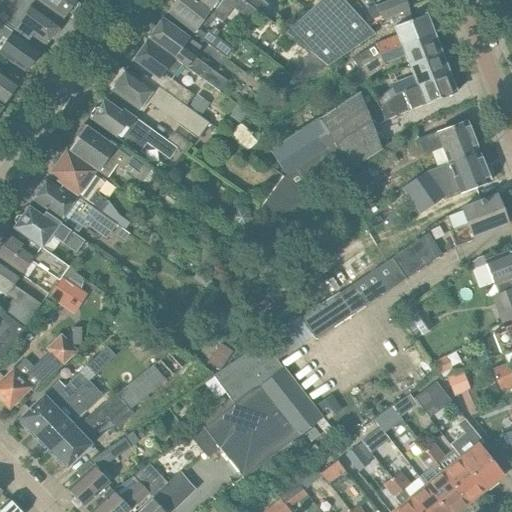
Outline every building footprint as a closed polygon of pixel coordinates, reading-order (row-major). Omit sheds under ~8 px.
[(0,3),(0,20),(28,40),(31,35),(44,45),(45,43),(51,35),(55,35),(58,30),(58,26),(63,18),(37,0),(22,0),(15,11),(11,11),(0,3)] [(37,0),(63,18),(68,12),(73,15),(74,13),(73,12),(77,6),(79,7),(80,5),(75,1),(76,0),(37,0)] [(207,12),(203,9),(191,0),(174,0),(166,12),(212,48),(226,58),(232,51),(207,32),(204,36),(196,29),(200,23),(207,12)] [(248,16),(253,9),(242,0),(191,0),(203,9),(207,12),(213,17),(225,1),(229,4),(230,3),(248,16)] [(242,0),(253,9),(261,14),(267,5),(268,4),(262,0),(242,0)] [(343,0),(320,0),(285,32),(310,52),(327,66),(375,33),(343,0)] [(409,10),(405,0),(390,0),(375,6),(380,15),(383,20),(409,10)] [(374,4),(366,8),(372,20),(380,15),(375,6),(374,4)] [(432,33),(429,25),(431,23),(430,18),(426,17),(425,14),(392,27),(396,36),(375,45),(351,60),(358,70),(380,54),(432,33)] [(146,40),(181,65),(193,73),(204,80),(203,81),(214,89),(214,88),(220,92),(227,81),(200,63),(192,57),(201,46),(189,37),(162,18),(146,40)] [(26,42),(0,23),(0,53),(25,72),(32,62),(36,61),(39,57),(38,53),(40,51),(26,42)] [(440,54),(438,48),(440,46),(438,40),(435,40),(432,33),(380,54),(358,70),(363,79),(384,66),(382,64),(403,55),(407,66),(425,60),(440,54)] [(152,75),(148,79),(184,105),(192,95),(166,76),(164,78),(161,76),(165,70),(173,76),(181,65),(146,40),(132,60),(152,75)] [(310,52),(292,74),(302,82),(327,66),(310,52)] [(448,73),(445,66),(447,64),(445,57),(441,56),(440,54),(425,60),(407,66),(412,77),(390,85),(394,95),(448,73)] [(0,103),(2,104),(4,101),(7,101),(10,97),(10,94),(10,93),(12,90),(17,84),(14,82),(9,78),(0,72),(2,69),(0,67),(0,103)] [(184,105),(148,79),(142,75),(140,79),(126,69),(110,90),(141,113),(148,104),(196,139),(208,123),(184,105)] [(349,166),(351,169),(361,162),(381,149),(372,126),(422,105),(455,93),(448,73),(394,95),(394,96),(385,102),(378,108),(375,101),(367,87),(367,86),(318,119),(268,152),(285,177),(289,180),(288,180),(309,195),(308,194),(309,193),(349,166)] [(286,86),(272,74),(262,86),(277,97),(286,86)] [(169,159),(176,148),(122,109),(120,111),(104,99),(98,107),(95,108),(90,114),(91,117),(90,119),(115,137),(123,126),(146,142),(169,159)] [(414,128),(397,138),(386,146),(381,149),(361,162),(371,177),(401,158),(399,151),(406,149),(410,160),(423,155),(438,150),(439,152),(442,151),(447,163),(478,151),(466,120),(447,128),(418,139),(414,128)] [(78,136),(68,150),(84,162),(97,171),(106,178),(116,163),(141,181),(149,181),(153,176),(150,169),(131,155),(116,145),(115,146),(102,137),(85,125),(85,126),(82,124),(80,128),(75,134),(78,136)] [(227,135),(249,152),(260,143),(259,141),(250,136),(252,132),(242,125),(227,135)] [(266,152),(260,143),(249,152),(258,158),(266,152)] [(422,174),(403,187),(421,213),(442,197),(443,200),(459,193),(471,189),(490,182),(478,151),(447,163),(422,174)] [(62,185),(101,214),(109,203),(96,194),(106,180),(92,171),(66,153),(52,172),(60,178),(57,182),(62,185)] [(309,196),(309,195),(288,180),(287,183),(281,178),(261,206),(275,219),(309,196)] [(116,225),(114,223),(101,214),(62,185),(60,188),(47,179),(40,189),(37,190),(34,194),(34,197),(32,200),(75,231),(83,221),(106,238),(116,225)] [(346,190),(338,179),(316,193),(323,205),(346,190)] [(506,221),(495,195),(462,208),(468,224),(449,232),(454,246),(492,232),(490,228),(506,221)] [(42,248),(50,236),(75,253),(84,241),(59,223),(45,213),(42,216),(28,206),(22,215),(17,215),(13,220),(15,225),(13,228),(42,248)] [(114,223),(116,225),(123,230),(129,223),(119,216),(114,223)] [(0,261),(19,275),(27,264),(29,261),(42,270),(58,282),(68,269),(42,248),(13,228),(9,234),(8,234),(0,244),(0,243),(0,261)] [(198,233),(193,240),(200,245),(206,238),(198,233)] [(377,267),(301,318),(315,339),(441,254),(427,233),(377,267)] [(272,236),(255,260),(270,270),(287,247),(272,236)] [(376,264),(365,248),(333,269),(332,267),(309,283),(321,301),(376,264)] [(511,277),(511,249),(484,260),(494,285),(503,308),(511,304),(511,281),(511,278),(511,277)] [(0,292),(12,301),(4,313),(2,312),(2,313),(22,328),(23,327),(24,327),(41,304),(12,284),(19,275),(0,261),(0,292)] [(68,269),(58,282),(47,297),(73,315),(87,294),(80,289),(83,279),(68,269)] [(287,307),(271,318),(279,329),(295,319),(287,307)] [(434,327),(422,309),(402,323),(414,340),(434,327)] [(0,359),(22,328),(2,313),(0,315),(0,359)] [(511,325),(492,333),(501,354),(511,349),(511,325)] [(230,333),(229,340),(235,344),(241,341),(242,334),(236,330),(230,333)] [(13,369),(0,381),(0,398),(8,408),(29,388),(34,393),(76,352),(60,336),(47,348),(50,351),(32,368),(24,359),(13,369)] [(152,339),(150,350),(163,353),(164,341),(152,339)] [(212,375),(233,403),(282,368),(261,341),(248,351),(212,375)] [(232,351),(220,343),(208,362),(219,370),(232,351)] [(451,367),(445,357),(431,364),(438,373),(436,375),(451,367)] [(94,375),(103,366),(95,358),(86,366),(94,375)] [(492,369),(496,380),(511,373),(508,363),(492,369)] [(153,364),(115,394),(129,410),(165,380),(153,364)] [(250,472),(251,473),(262,465),(261,464),(321,416),(293,381),(282,368),(233,403),(225,409),(203,427),(202,426),(189,435),(207,458),(219,448),(243,478),(250,472)] [(42,396),(33,405),(19,418),(34,434),(80,390),(89,381),(88,380),(80,372),(71,381),(65,387),(58,380),(42,396)] [(447,377),(454,396),(461,393),(467,391),(460,372),(447,377)] [(511,374),(511,373),(496,380),(499,390),(511,385),(511,374)] [(80,390),(34,434),(52,452),(76,430),(66,420),(98,390),(89,381),(80,390)] [(424,390),(430,398),(441,389),(435,381),(424,390)] [(481,409),(474,388),(467,391),(461,393),(468,414),(481,409)] [(322,411),(336,402),(332,395),(318,404),(322,411)] [(97,408),(76,430),(52,452),(66,467),(89,444),(84,438),(106,417),(119,430),(133,414),(116,396),(99,410),(97,408)] [(399,400),(391,406),(398,417),(407,410),(399,400)] [(465,433),(450,446),(453,449),(460,459),(484,488),(502,474),(489,458),(480,446),(484,443),(464,420),(458,425),(465,433)] [(313,427),(304,434),(311,442),(320,435),(313,427)] [(367,436),(361,441),(369,451),(375,447),(367,436)] [(79,477),(67,488),(75,496),(75,499),(78,503),(81,503),(84,505),(98,492),(109,482),(97,469),(130,448),(124,438),(103,451),(90,460),(75,473),(79,477)] [(425,450),(417,440),(408,447),(427,470),(436,463),(425,450)] [(434,443),(425,450),(436,463),(445,456),(434,443)] [(363,444),(348,449),(353,465),(369,460),(363,444)] [(467,502),(484,488),(460,459),(443,473),(467,502)] [(337,460),(330,465),(337,475),(344,469),(337,460)] [(427,470),(418,477),(446,511),(454,511),(467,502),(443,473),(436,463),(427,470)] [(262,465),(251,473),(259,485),(271,476),(262,465)] [(320,477),(313,468),(295,481),(303,491),(320,477)] [(103,499),(89,511),(126,511),(129,510),(130,511),(148,494),(150,496),(167,482),(154,469),(137,481),(118,499),(111,491),(103,499)] [(134,511),(168,511),(162,505),(188,482),(180,471),(167,482),(150,496),(134,511)] [(399,471),(391,478),(401,491),(410,484),(399,471)] [(446,511),(418,477),(410,484),(401,491),(409,500),(418,511),(446,511)] [(391,478),(382,485),(393,498),(401,491),(391,478)] [(0,506),(0,511),(20,511),(7,499),(0,506)] [(279,499),(263,511),(289,511),(284,505),(279,499)] [(418,511),(409,500),(394,511),(418,511)]
